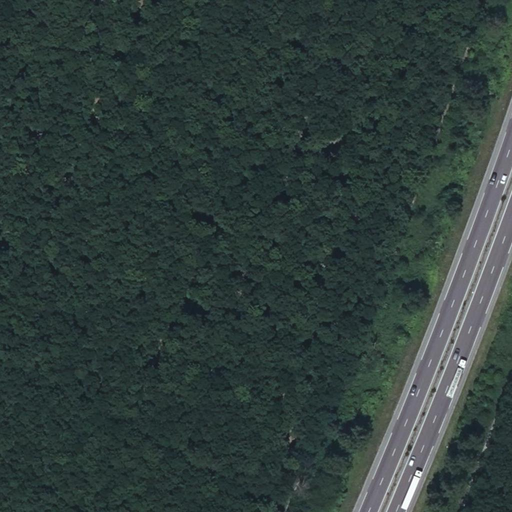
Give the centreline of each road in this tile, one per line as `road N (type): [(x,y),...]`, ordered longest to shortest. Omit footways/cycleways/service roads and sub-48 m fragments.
road 1 (track): [(482,0),(348,372),(285,511)]
road 2 (trunk): [(511,141),(369,511)]
road 3 (trunk): [(396,511),(511,216)]
road 4 (track): [(460,511),(511,385)]
